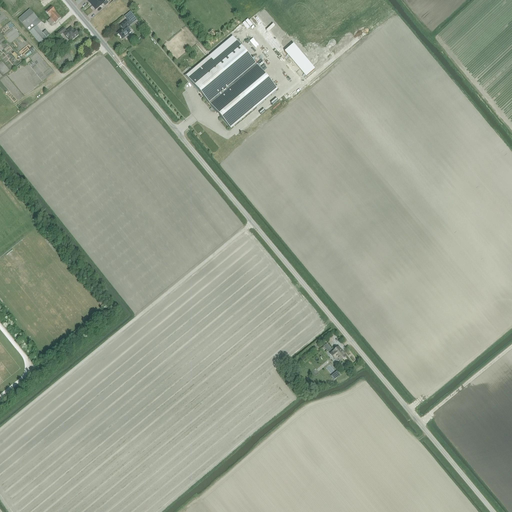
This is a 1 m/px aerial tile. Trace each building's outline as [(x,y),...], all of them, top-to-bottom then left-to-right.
[(99,0),(92,6),(95,11),(101,6),(103,8),(109,3),(107,0),(103,4),(100,0),(99,0)] [(54,24),(61,18),(51,7),(45,12),(50,18),(47,21),(51,26),(54,23),(54,24)] [(46,30),(43,33),(37,26),(41,23),(30,9),(18,19),(40,44),(47,38),(46,38),(50,35),(46,30)] [(130,26),(128,23),(135,18),(130,12),(124,17),(127,20),(120,26),(122,29),(117,34),(122,39),(127,35),(129,38),(133,35),(127,28),(130,26)] [(69,43),(79,35),(74,30),(71,27),(66,31),(63,28),(58,33),(61,36),(63,34),(69,43)] [(209,57),(186,76),(230,129),(253,109),(276,89),(255,64),(232,37),(209,57)] [(191,51),(194,54),(201,47),(197,44),(191,51)] [(288,53),(307,76),(314,70),(293,45),(284,53),(286,54),(287,54),(288,53)] [(186,64),(191,70),(196,65),(192,59),(186,64)] [(347,357),(343,352),(339,348),(331,355),(335,361),(338,358),(341,362),(347,357)]
